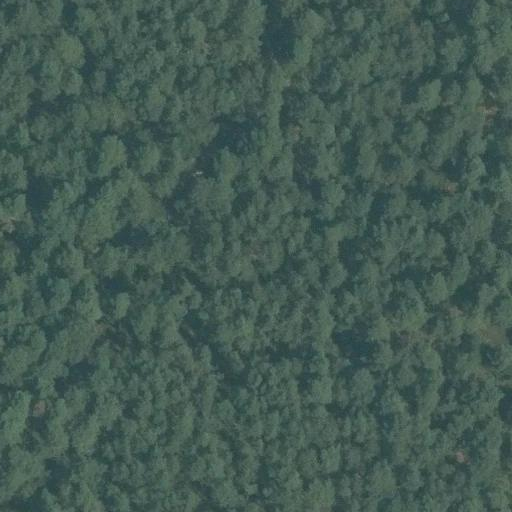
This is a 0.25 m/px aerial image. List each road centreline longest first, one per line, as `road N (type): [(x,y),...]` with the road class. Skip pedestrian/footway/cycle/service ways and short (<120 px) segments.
road 1 (track): [(269,140),(511,67)]
road 2 (track): [(232,0),(269,140)]
